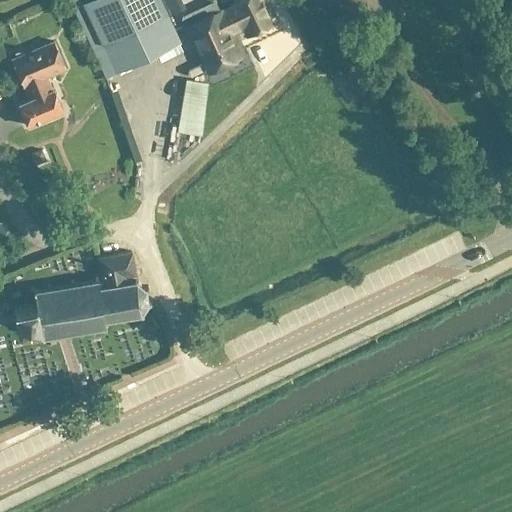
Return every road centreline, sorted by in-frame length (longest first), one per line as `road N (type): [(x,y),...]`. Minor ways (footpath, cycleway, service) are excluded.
road 1 (tertiary): [(201,386),(511,235)]
road 2 (tertiary): [(0,483),(201,386)]
road 3 (unclassified): [(201,386),(142,218)]
